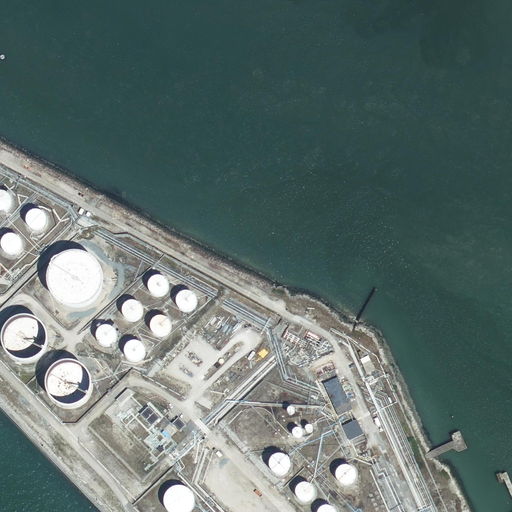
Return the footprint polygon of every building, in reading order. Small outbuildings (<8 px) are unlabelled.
[(3,193),(1,193),(0,192),(0,212),(2,212),(4,212),(5,211),(7,211),(8,209),(10,208),(10,206),(11,204),(11,202),(11,200),(10,199),(9,197),(8,195),(6,194),(5,193),(3,193)] [(39,212),(37,211),(35,212),(33,212),(31,213),(29,214),(28,216),(27,217),(26,219),(26,223),(27,225),(27,226),(29,228),(30,229),(32,231),(34,231),(36,232),(38,231),(40,231),(42,230),(43,229),(44,227),(45,226),(46,224),(46,220),(46,218),(45,217),(44,215),(42,214),(41,213),(39,212)] [(13,235),(11,235),(8,235),(6,236),(5,237),(3,239),(2,240),(1,242),(1,244),(1,246),(1,248),(2,250),(3,252),(4,253),(6,254),(8,255),(9,256),(12,256),(14,255),(15,255),(17,254),(19,252),(20,251),(21,249),(21,247),(21,245),(21,243),(20,241),(19,239),(18,238),(17,237),(15,236),(13,235)] [(84,255),(76,253),(70,254),(62,256),(56,261),(51,268),(48,275),(47,281),(47,286),(50,294),(53,298),(59,304),(64,307),(69,308),(74,309),(82,308),(90,305),(94,302),(99,295),(101,290),(103,285),(103,279),(102,274),(100,269),(97,264),(91,259),(84,255)] [(160,278),(158,278),(156,278),(154,279),(152,280),(151,281),(150,282),(149,284),(148,286),(148,287),(148,289),(149,291),(150,293),(151,294),(152,295),(154,296),(156,297),(158,297),(160,297),(161,296),(163,296),(164,294),(166,293),(167,291),(167,289),(167,287),(167,286),(167,284),(166,282),(165,281),(163,279),(162,278),(160,278)] [(188,293),(187,293),(184,293),(183,294),(181,295),(180,296),(178,297),(177,299),(177,301),(177,303),(177,305),(178,307),(179,308),(180,310),(181,311),(183,312),(185,312),(187,312),(189,312),(190,312),(192,311),(194,309),(195,308),(196,306),(196,304),(196,302),(196,301),(196,299),(195,297),(193,296),(192,294),(190,294),(188,293)] [(135,303),(132,302),(130,303),(128,303),(127,304),(125,305),(124,307),(122,310),(122,312),(122,314),(123,316),(124,318),(125,320),(126,321),(128,322),(130,322),(132,323),(134,322),(136,322),(138,321),(140,318),(141,317),(142,315),(142,313),(142,311),(142,309),(141,307),(140,306),(138,304),(136,303),(135,303)] [(162,317),(160,317),(157,317),(156,318),(154,319),(151,322),(150,324),(150,326),(149,328),(150,330),(150,332),(151,334),(152,335),(154,336),(156,338),(158,338),(160,338),(162,338),(164,337),(166,336),(168,335),(169,333),(170,331),(171,329),(171,327),(171,325),(170,323),(169,322),(168,320),(166,319),(164,318),(162,317)] [(31,318),(26,318),(19,319),(14,320),(9,324),(6,328),(3,334),(2,338),(2,343),(3,348),(6,353),(9,357),(13,360),(18,363),(25,364),(30,364),(36,361),(42,357),(45,354),(47,350),(48,343),(49,339),(48,334),(45,328),(42,325),(37,321),(31,318)] [(108,328),(106,327),(104,327),(102,328),(100,329),(99,330),(98,332),(97,333),(96,335),(96,337),(96,339),(96,341),(97,343),(99,345),(100,346),(102,347),(104,348),(107,348),(109,347),(111,346),(113,345),(114,343),(115,342),(116,340),(116,338),(116,336),(116,334),(115,332),(113,330),(112,329),(110,328),(108,328)] [(137,342),(135,342),(132,342),(130,343),(129,344),(127,345),(126,346),(125,348),(124,350),(124,352),(124,354),(125,356),(126,358),(127,359),(128,361),(130,362),(132,362),(134,362),(136,362),(138,362),(140,361),(141,360),(143,358),(144,356),(144,355),(145,352),(144,351),(144,349),(143,347),(142,345),(140,344),(138,343),(137,342)] [(370,362),(362,365),(366,375),(374,371),(370,362)] [(71,363),(66,363),(59,365),(55,367),(52,370),(48,376),(46,383),(46,387),(47,394),(49,398),(52,402),(55,405),(59,407),(63,409),(68,410),(73,410),(77,409),(81,407),(85,404),(90,398),(92,394),(93,390),(93,385),(92,379),(90,374),(87,370),(84,368),(80,365),(75,363),(71,363)] [(328,383),(324,385),(338,417),(352,411),(338,379),(336,380),(328,383)] [(127,390),(115,401),(119,405),(131,394),(127,390)] [(148,408),(140,415),(151,427),(159,419),(148,408)] [(178,419),(172,425),(179,432),(181,430),(185,426),(178,419)] [(357,421),(342,427),(349,442),(363,435),(357,421)] [(296,439),(297,439),(298,439),(299,439),(300,438),(301,438),(301,437),(302,436),(302,434),(302,433),(301,432),(300,431),(300,430),(299,430),(298,429),(297,429),(296,429),(295,430),(293,431),(292,432),(292,433),(292,434),(292,435),(292,436),(293,438),(294,438),(295,439),(296,439)] [(277,475),(279,475),(281,475),(283,474),(284,473),(286,472),(287,471),(288,469),(288,467),(289,465),(288,463),(288,462),(287,460),(286,459),(284,457),(283,456),(281,456),(279,456),(277,456),(275,456),(274,457),(272,459),(271,460),(270,462),(270,463),(270,465),(270,467),(270,469),(271,470),(272,472),(274,473),(275,474),(277,475)] [(347,466),(345,466),(343,466),(342,467),(340,468),(339,469),(338,471),(337,472),(336,474),(336,476),(337,478),(337,480),(338,482),(339,483),(341,484),(343,485),(344,485),(346,485),(348,485),(350,485),(352,483),(353,482),(354,481),(355,479),(355,477),(356,475),(355,474),(355,472),(354,470),(353,469),(351,468),(349,467),(347,466)] [(307,484),(305,484),(303,484),(301,485),(299,486),(298,487),(297,489),(296,490),(296,492),(296,494),(296,496),(296,498),(298,500),(299,501),(300,502),(302,503),(304,503),(306,503),(307,503),(309,502),(311,501),(312,500),(313,499),(314,497),(315,495),(315,493),(315,492),(314,490),(313,488),(312,487),(310,485),(309,485),(307,484)] [(181,487),(178,487),(175,488),(172,489),(170,490),(167,492),(166,495),(164,498),(164,501),(164,504),(164,506),(165,509),(167,511),(166,511),(191,511),(192,510),(194,508),(194,505),(194,502),(194,499),(193,496),(191,493),(189,491),(187,489),(184,488),(181,487)]
